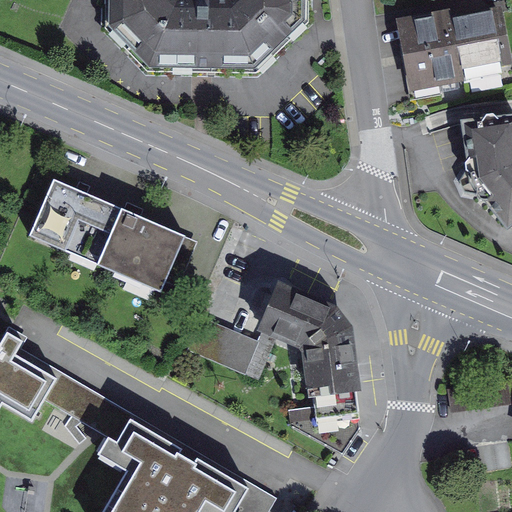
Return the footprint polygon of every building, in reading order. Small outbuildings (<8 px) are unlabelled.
[(118,0),(118,25),(149,58),(265,58),(313,13),(312,0),(118,0)] [(402,24),(413,89),(510,72),(499,8),(402,24)] [(485,198),(509,225),(511,222),(511,117),(463,124),(467,161),(485,198)] [(57,182),(34,234),(161,290),(184,237),(57,182)] [(295,417),(296,423),(344,453),(362,423),(351,328),(333,307),(278,281),(259,321),(306,343),(318,413),(295,417)] [(261,343),(215,322),(200,353),(254,378),(273,338),(265,334),(261,343)] [(0,397),(35,418),(58,378),(16,353),(22,342),(7,333),(1,344),(0,343),(0,397)] [(113,511),(218,511),(219,511),(220,511),(261,511),(270,498),(134,417),(115,448),(142,464),(113,511)]
